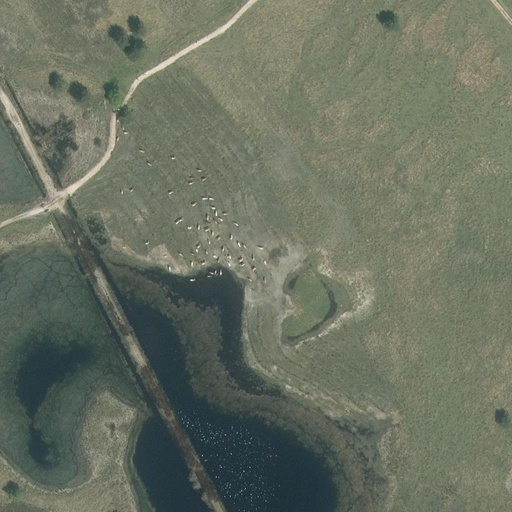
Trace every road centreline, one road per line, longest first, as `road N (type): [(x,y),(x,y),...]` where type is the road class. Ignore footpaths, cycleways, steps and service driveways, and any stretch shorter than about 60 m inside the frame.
road 1 (track): [(57,199),(219,511)]
road 2 (track): [(0,93),(57,199)]
